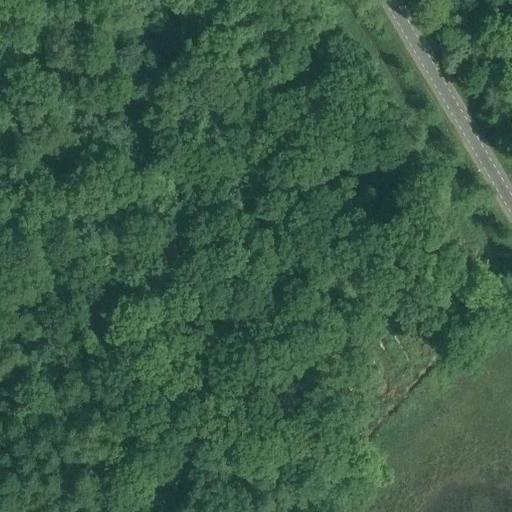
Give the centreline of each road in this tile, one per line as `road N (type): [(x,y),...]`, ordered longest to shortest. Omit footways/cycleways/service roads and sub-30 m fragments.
road 1 (unclassified): [(511,204),(390,0)]
road 2 (track): [(105,0),(0,88)]
